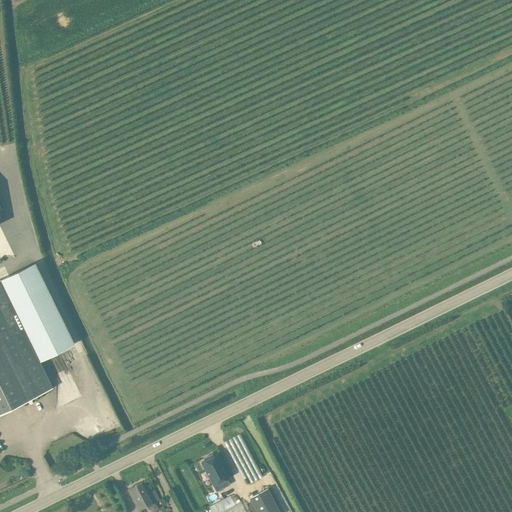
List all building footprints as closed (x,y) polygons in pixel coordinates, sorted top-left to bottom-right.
[(0,281),(0,414),(53,389),(40,362),(75,345),(35,264),(0,281)] [(202,453),(198,455),(210,479),(214,485),(221,481),(218,475),(226,471),(213,446),(209,448),(208,447),(201,451),(202,453)] [(143,481),(128,490),(138,510),(153,502),(159,499),(154,490),(149,493),(143,481)] [(249,497),(256,511),(280,511),(267,488),(249,497)] [(248,511),(242,499),(211,511),(248,511)]
